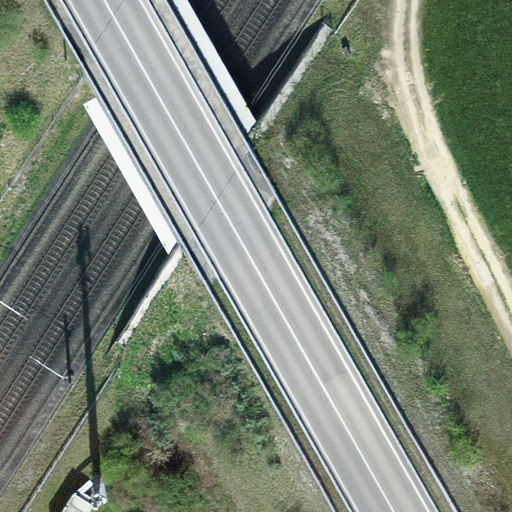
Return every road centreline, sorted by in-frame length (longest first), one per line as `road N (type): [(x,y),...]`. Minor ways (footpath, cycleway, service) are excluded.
road 1 (secondary): [(104,0),(394,511)]
road 2 (track): [(511,319),(439,166),(411,75),(410,0)]
